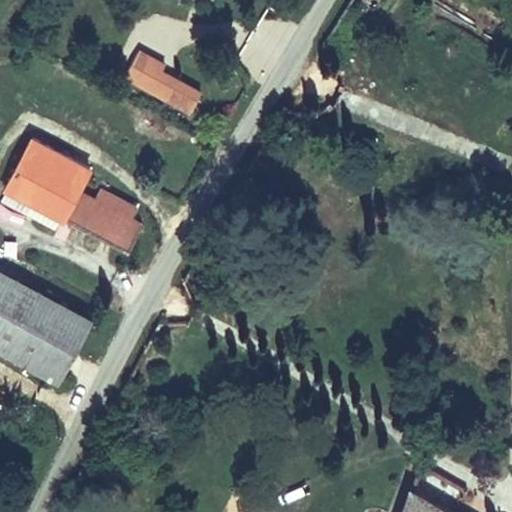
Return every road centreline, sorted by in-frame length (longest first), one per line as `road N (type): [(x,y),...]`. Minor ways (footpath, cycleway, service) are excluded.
road 1 (unclassified): [(328,0),(146,294)]
road 2 (unclassified): [(146,294),(42,511)]
road 3 (residential): [(0,217),(146,294)]
